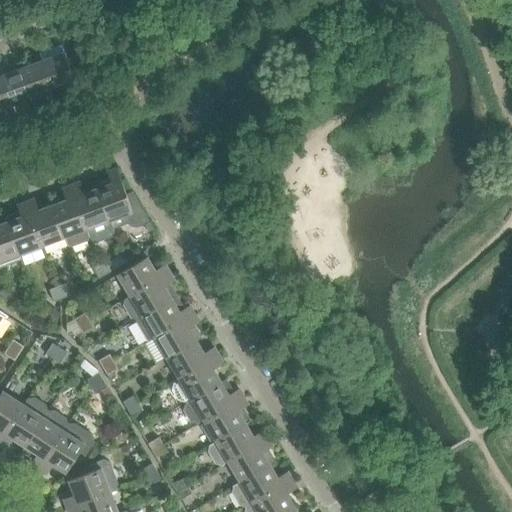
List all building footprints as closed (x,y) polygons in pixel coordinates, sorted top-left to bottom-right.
[(41,26),(39,19),(27,23),(30,31),(41,26)] [(30,31),(27,23),(17,27),(20,35),(30,31)] [(75,82),(64,53),(42,61),(52,90),(75,82)] [(52,90),(42,61),(21,69),(32,98),(52,90)] [(32,98),(21,69),(0,76),(0,79),(10,106),(32,98)] [(0,109),(10,106),(0,79),(0,109)] [(148,221),(131,192),(126,194),(118,174),(109,178),(111,183),(97,188),(109,220),(110,220),(113,229),(129,223),(129,224),(132,226),(136,227),(140,226),(148,221)] [(109,220),(97,188),(84,193),(81,188),(73,191),(87,229),(109,220)] [(87,229),(73,191),(64,194),(66,200),(52,205),(64,237),(65,237),(68,245),(73,247),(87,241),(89,237),(86,229),(87,229)] [(64,237),(52,205),(39,210),(37,205),(28,208),(42,246),(64,237)] [(42,246),(28,208),(19,211),(21,217),(7,222),(19,254),(42,246)] [(0,261),(19,254),(7,222),(0,224),(0,261)] [(135,257),(128,246),(120,250),(127,262),(135,257)] [(129,296),(165,275),(160,267),(155,270),(147,257),(117,275),(129,296)] [(113,270),(107,258),(100,262),(107,274),(113,270)] [(107,274),(100,262),(92,267),(99,279),(107,274)] [(172,299),(164,287),(170,284),(165,275),(129,296),(130,296),(124,300),(123,305),(132,319),(135,320),(172,299)] [(70,296),(65,284),(57,287),(62,299),(70,296)] [(20,299),(15,286),(7,289),(12,302),(20,299)] [(62,299),(57,287),(49,290),(54,301),(62,299)] [(12,302),(7,289),(0,292),(0,294),(4,305),(12,302)] [(148,341),(189,317),(184,309),(179,312),(172,299),(135,320),(148,341)] [(89,320),(85,312),(73,319),(78,326),(89,320)] [(196,341),(189,328),(194,325),(189,317),(148,341),(148,342),(154,338),(166,358),(196,341)] [(94,328),(89,320),(78,326),(82,334),(94,328)] [(24,346),(12,339),(8,346),(19,354),(24,346)] [(178,379),(213,358),(209,350),(204,353),(196,341),(166,358),(178,379)] [(53,358),(59,348),(52,343),(46,354),(53,358)] [(14,361),(19,354),(8,346),(3,354),(14,361)] [(60,363),(67,353),(59,348),(53,358),(60,363)] [(114,362),(109,354),(98,361),(103,368),(114,362)] [(221,382),(213,370),(219,366),(213,358),(178,379),(179,380),(174,383),(186,402),(221,382)] [(118,369),(114,362),(103,368),(107,375),(118,369)] [(103,380),(98,373),(87,380),(91,387),(103,380)] [(107,388),(103,380),(91,387),(96,394),(107,388)] [(198,423),(238,400),(233,391),(228,394),(221,382),(186,402),(186,403),(183,410),(190,423),(198,423)] [(0,438),(1,439),(23,404),(2,391),(0,394),(0,438)] [(138,402),(134,395),(123,402),(127,409),(138,402)] [(24,447),(47,410),(46,405),(35,398),(28,399),(24,404),(23,404),(1,439),(9,444),(12,439),(24,447)] [(245,423),(238,411),(243,408),(238,400),(198,423),(199,424),(203,421),(204,423),(201,425),(210,442),(214,440),(215,441),(245,423)] [(143,410),(138,402),(127,409),(131,417),(143,410)] [(41,465),(68,424),(66,418),(54,410),(48,411),(47,410),(24,447),(37,454),(33,460),(41,465)] [(85,456),(94,442),(92,435),(74,423),(68,424),(41,465),(49,470),(53,465),(66,473),(79,452),(85,456)] [(227,462),(263,441),(258,433),(253,436),(245,423),(215,441),(216,442),(209,446),(208,452),(215,464),(221,466),(227,462)] [(150,432),(146,427),(140,430),(144,436),(150,432)] [(162,444),(158,437),(147,444),(151,451),(162,444)] [(270,465),(262,452),(267,449),(263,441),(227,462),(239,483),(270,465)] [(167,452),(162,444),(151,451),(156,459),(167,452)] [(116,489),(118,485),(109,462),(104,460),(89,466),(92,472),(68,481),(74,495),(68,497),(72,506),(116,489)] [(156,471),(152,464),(141,470),(145,478),(156,471)] [(245,507),(287,483),(282,474),(277,477),(270,465),(239,483),(240,483),(234,487),(232,493),(240,506),(245,507)] [(161,478),(156,471),(145,478),(150,485),(161,478)] [(187,486),(183,479),(172,485),(176,492),(187,486)] [(283,511),(294,506),(287,493),(292,490),(287,483),(245,507),(246,508),(244,511),(283,511)] [(191,494),(187,486),(176,492),(181,500),(191,494)] [(117,511),(110,492),(116,490),(116,489),(72,506),(74,511),(117,511)]
